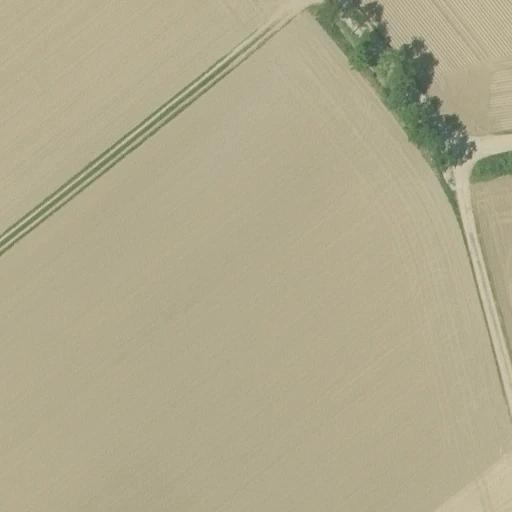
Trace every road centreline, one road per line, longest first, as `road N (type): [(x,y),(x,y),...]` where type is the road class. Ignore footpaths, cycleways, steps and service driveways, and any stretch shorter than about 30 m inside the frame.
road 1 (track): [(333,0),(447,144),(511,400)]
road 2 (track): [(0,244),(307,0)]
